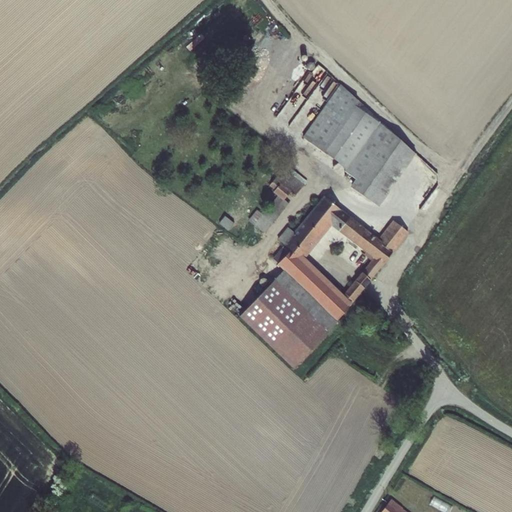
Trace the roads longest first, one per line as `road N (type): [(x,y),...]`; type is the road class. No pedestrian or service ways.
road 1 (residential): [(444,386),(385,294),(396,259),(428,217)]
road 2 (unknown): [(461,171),(341,73)]
road 3 (residential): [(364,511),(444,386)]
road 4 (track): [(428,217),(511,105)]
